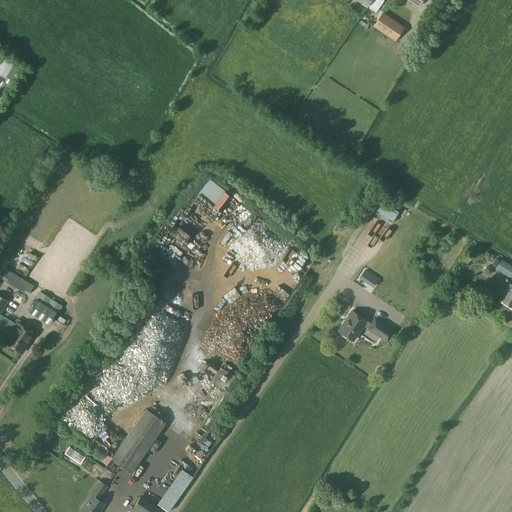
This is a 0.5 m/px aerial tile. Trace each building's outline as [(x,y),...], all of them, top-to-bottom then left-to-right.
[(357,0),(375,12),(383,0),(382,0),(357,0)] [(442,0),(436,0),(423,20),(428,23),(442,0)] [(381,15),(374,26),(394,40),(402,28),(381,15)] [(380,200),(373,211),(391,223),(398,212),(380,200)] [(354,239),(362,227),(354,221),(345,234),(354,239)] [(389,252),(384,253),(385,259),(400,258),(399,243),(408,242),(408,236),(391,238),(392,245),(388,246),(389,252)] [(511,267),(502,260),(496,270),(511,279),(511,267)] [(357,265),(351,273),(355,277),(361,269),(357,265)] [(32,284),(7,269),(2,277),(27,293),(32,284)] [(365,270),(361,277),(374,285),(378,279),(365,270)] [(511,306),(511,285),(509,284),(500,299),(511,306)] [(49,323),(55,313),(35,301),(29,311),(49,323)] [(371,324),(366,320),(352,311),(338,331),(352,340),(353,339),(355,339),(357,335),(357,333),(363,325),(368,328),(387,341),(394,331),(375,318),(371,324)] [(21,352),(34,333),(17,324),(5,342),(21,352)] [(209,377),(214,372),(204,364),(199,369),(209,377)] [(206,384),(202,391),(208,395),(212,388),(206,384)] [(132,472),(166,422),(146,408),(111,458),(132,472)] [(201,428),(191,446),(202,452),(212,434),(201,428)] [(80,511),(98,511),(104,503),(98,500),(107,487),(99,481),(89,495),(91,496),(80,511)] [(141,511),(156,511),(159,508),(141,496),(134,507),(141,511)]
